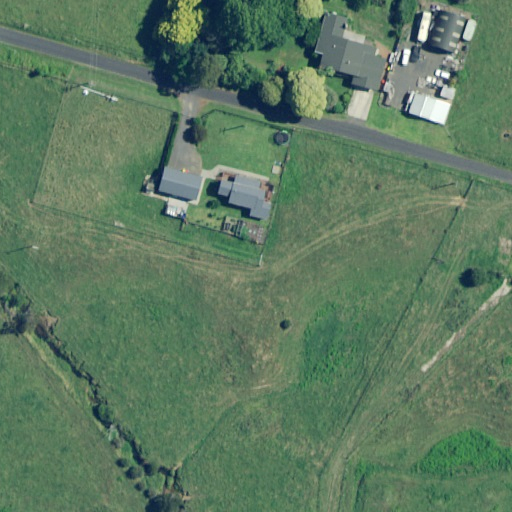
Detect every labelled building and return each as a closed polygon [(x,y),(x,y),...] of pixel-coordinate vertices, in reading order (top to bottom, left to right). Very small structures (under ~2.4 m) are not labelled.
[(455,16),(437,11),(427,46),(445,50),(455,16)] [(344,17),(324,12),(312,53),(321,55),(318,66),(352,76),(349,84),(376,91),(384,61),(372,57),(374,48),(338,38),(344,17)] [(438,94),(436,102),(413,94),(407,113),(442,124),(448,106),(445,104),(447,97),(438,94)] [(199,178),(163,168),(157,191),(193,201),(199,178)] [(248,216),(265,220),(268,205),(263,204),(266,191),(257,189),(259,182),(234,176),(232,184),(219,181),(216,194),(228,197),(226,203),(250,209),(248,216)]
